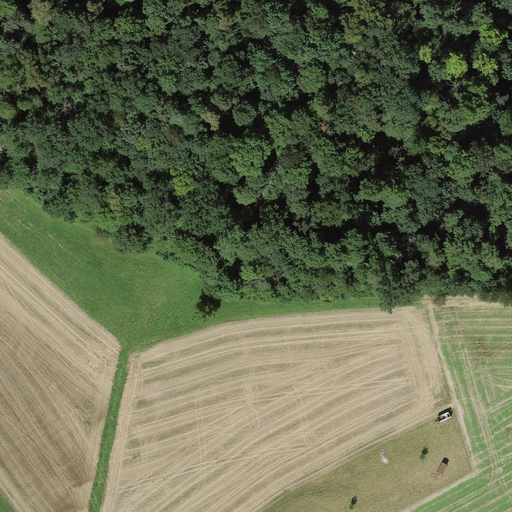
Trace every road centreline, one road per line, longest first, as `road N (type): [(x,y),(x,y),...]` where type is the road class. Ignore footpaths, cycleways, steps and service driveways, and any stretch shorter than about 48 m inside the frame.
road 1 (track): [(0,151),(511,251)]
road 2 (track): [(105,0),(261,43),(292,66),(295,97),(259,207)]
